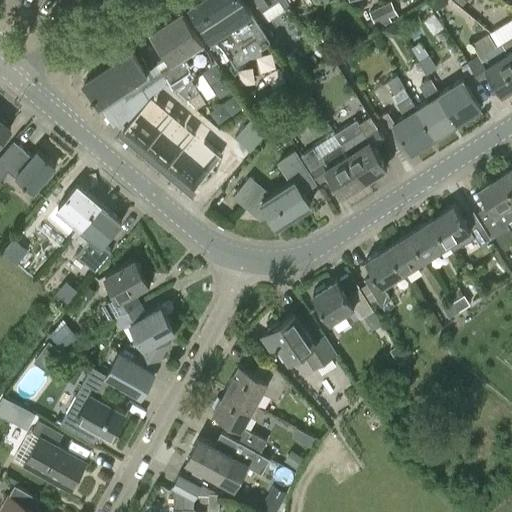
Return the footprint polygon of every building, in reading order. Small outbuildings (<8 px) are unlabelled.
[(244,0),(195,0),(188,5),(230,68),(271,41),(244,0)] [(285,0),(253,0),(257,6),(259,5),(269,20),(290,5),(285,0)] [(436,10),(448,3),(445,0),(430,0),(436,10)] [(369,11),(375,24),(396,13),(391,1),(369,11)] [(168,58),(157,65),(161,71),(188,99),(200,92),(191,77),(216,61),(182,9),(150,30),(168,58)] [(511,15),(492,28),(499,40),(511,32),(511,15)] [(384,28),(388,34),(392,36),(399,32),(394,22),(384,28)] [(478,52),(494,42),(488,32),(472,41),(478,52)] [(511,33),(501,40),(501,42),(511,59),(511,33)] [(479,55),(467,61),(468,62),(474,72),(479,80),(490,72),(501,91),(511,84),(511,59),(501,42),(497,44),(485,51),(487,55),(481,58),(479,55)] [(283,56),(299,80),(312,72),(296,47),(283,56)] [(197,107),(188,99),(161,71),(157,65),(145,73),(129,49),(83,79),(99,103),(105,100),(116,117),(118,116),(126,123),(123,126),(193,186),(221,153),(184,123),(197,107)] [(429,54),(418,61),(426,73),(436,66),(429,54)] [(392,95),(404,114),(392,121),(410,149),(434,134),(416,106),(417,105),(397,74),(386,81),(395,93),(392,95)] [(434,134),(456,120),(438,92),(440,91),(431,77),(419,84),(428,99),(417,105),(416,106),(434,134)] [(461,77),(440,91),(438,92),(456,120),(479,105),(461,77)] [(265,102),(259,106),(266,116),(272,112),(265,102)] [(259,106),(253,110),(259,120),(266,116),(259,106)] [(253,110),(246,114),(253,125),(259,120),(253,110)] [(246,114),(240,118),(246,129),(253,125),(246,114)] [(357,118),(334,133),(344,149),(363,179),(386,165),(373,144),(384,137),(373,120),(370,115),(359,122),(357,118)] [(0,136),(9,127),(0,118),(0,136)] [(363,179),(344,149),(334,133),(301,153),(318,179),(329,172),(342,193),(363,179)] [(13,140),(0,154),(0,177),(7,169),(14,175),(15,174),(33,189),(54,164),(36,149),(31,155),(13,140)] [(310,202),(303,191),(317,183),(295,148),(276,160),(290,180),(270,193),(249,175),(233,193),(261,216),(268,211),(276,224),(310,202)] [(511,164),(500,172),(511,190),(511,164)] [(511,231),(506,222),(511,217),(511,190),(500,172),(479,186),(493,208),(482,215),(502,245),(511,238),(511,231)] [(66,215),(78,225),(99,202),(76,183),(48,217),(58,225),(66,215)] [(454,201),(431,215),(447,241),(452,250),(475,236),(480,243),(490,237),(484,226),(472,209),(462,215),(454,201)] [(112,250),(102,242),(121,220),(99,202),(78,225),(79,226),(72,235),(83,245),(76,253),(95,270),(112,250)] [(426,255),(447,241),(431,215),(409,229),(426,255)] [(403,269),(426,255),(409,229),(387,243),(403,269)] [(14,263),(25,250),(13,240),(2,253),(14,263)] [(381,303),(390,297),(381,283),(403,269),(387,243),(365,257),(374,272),(365,278),(381,303)] [(135,257),(104,274),(116,296),(104,302),(112,316),(140,301),(134,290),(148,282),(135,257)] [(363,314),(373,308),(351,272),(339,280),(336,276),(313,290),(330,319),(353,305),(360,316),(363,314)] [(453,300),(459,309),(469,303),(464,294),(453,300)] [(459,309),(453,300),(442,307),(448,316),(459,309)] [(118,349),(105,373),(111,376),(140,392),(169,339),(166,333),(174,329),(160,303),(145,311),(140,301),(112,316),(119,330),(131,323),(143,344),(135,358),(118,349)] [(382,323),(373,308),(363,314),(372,329),(382,323)] [(304,358),(307,356),(314,366),(335,352),(323,334),(313,341),(293,312),(262,333),(271,347),(276,344),(279,343),(289,358),(299,352),(304,358)] [(65,353),(79,339),(65,325),(51,338),(65,353)] [(391,350),(396,357),(402,353),(397,346),(391,350)] [(253,404),(253,403),(261,390),(276,398),(287,379),(275,369),(259,360),(252,372),(238,364),(225,388),(253,404)] [(99,398),(111,376),(105,373),(92,365),(77,394),(66,413),(60,425),(94,443),(100,432),(111,438),(126,413),(99,398)] [(225,388),(212,411),(224,418),(227,419),(240,427),(247,414),(258,420),(264,409),(253,403),(253,404),(225,388)] [(0,399),(0,412),(8,417),(17,402),(3,394),(0,399)] [(40,418),(33,430),(27,434),(14,457),(69,487),(77,473),(75,472),(83,457),(61,445),(67,434),(40,418)] [(238,441),(259,452),(266,439),(245,428),(238,441)] [(268,457),(259,452),(238,441),(220,431),(220,432),(221,433),(215,445),(214,444),(199,436),(186,459),(216,476),(216,477),(233,487),(245,465),(259,473),(268,457)] [(303,458),(291,449),(284,459),(297,468),(303,458)] [(179,471),(169,489),(173,491),(183,495),(182,507),(182,508),(182,511),(195,511),(196,508),(193,508),(193,500),(197,493),(202,484),(194,479),(179,471)] [(38,495),(14,483),(1,507),(10,511),(41,511),(31,506),(38,495)] [(173,491),(173,506),(172,511),(182,511),(182,508),(182,507),(183,495),(173,491)] [(209,492),(208,493),(207,509),(218,509),(219,492),(209,492)] [(270,511),(276,511),(281,503),(267,495),(261,507),(270,511)]
